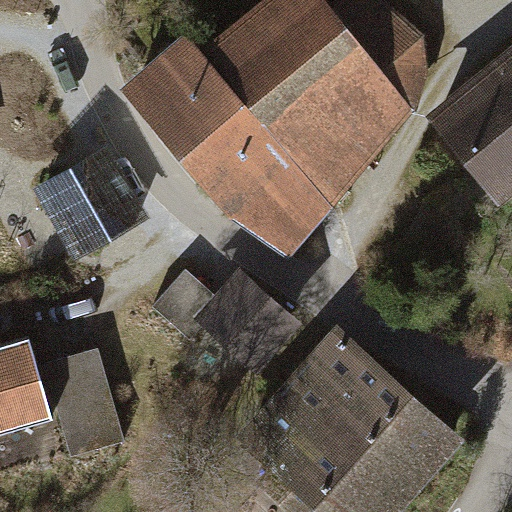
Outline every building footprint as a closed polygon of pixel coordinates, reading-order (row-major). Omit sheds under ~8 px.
[(246,0),(203,37),(337,194),(415,101),(429,67),(421,36),(390,0),(246,0)] [(290,249),(337,194),(203,37),(188,20),(123,76),(232,203),(290,249)] [(511,48),(427,117),(500,208),(511,197),(511,48)] [(151,211),(110,141),(36,184),(77,254),(151,211)] [(186,267),(153,304),(191,337),(207,318),(260,364),(306,312),(241,256),(212,289),(186,267)] [(339,313),(278,380),(404,495),(465,428),(339,313)] [(29,331),(0,339),(0,424),(51,410),(29,331)] [(99,345),(45,360),(71,454),(125,439),(99,345)] [(335,511),(388,511),(404,495),(278,380),(237,425),(261,446),(243,465),(294,511),(334,511),(335,511)]
